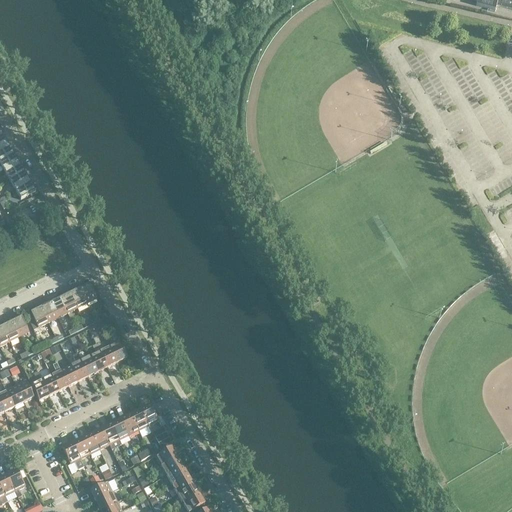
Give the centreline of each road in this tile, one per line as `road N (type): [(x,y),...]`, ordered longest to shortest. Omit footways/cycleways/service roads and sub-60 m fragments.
road 1 (residential): [(86,266),(0,115)]
road 2 (residential): [(237,511),(157,379)]
road 3 (residential): [(29,440),(157,379)]
road 4 (residential): [(157,379),(86,266)]
